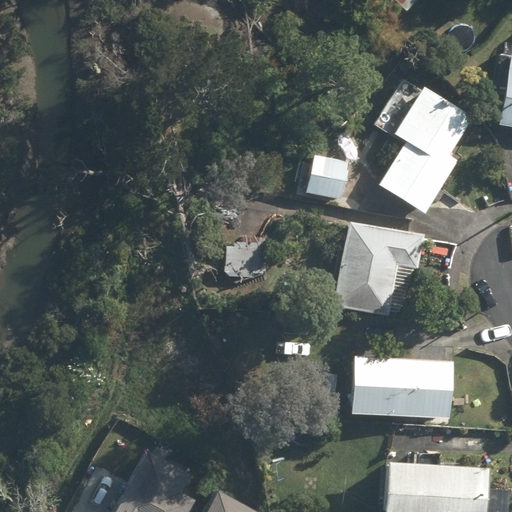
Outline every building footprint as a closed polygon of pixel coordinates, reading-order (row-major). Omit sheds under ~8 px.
[(511,49),(509,49),(495,121),(511,124),(511,49)] [(401,138),(374,181),(423,211),(455,158),(446,152),(470,113),(419,82),(389,130),(401,138)] [(363,166),(323,157),(315,195),(356,203),(363,166)] [(422,230),(345,216),(329,303),(386,313),(387,309),(407,313),(422,230)] [(451,358),(350,351),(346,410),(447,417),(451,358)] [(144,447),(106,511),(183,511),(193,496),(177,487),(187,472),(144,447)] [(484,511),(488,465),(384,457),(380,511),(484,511)] [(253,511),(256,508),(213,485),(198,511),(253,511)]
